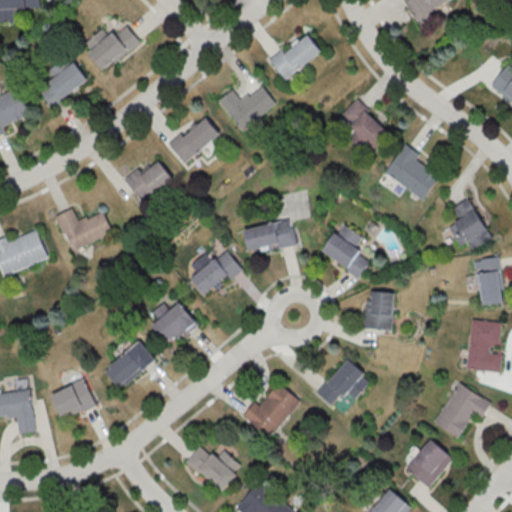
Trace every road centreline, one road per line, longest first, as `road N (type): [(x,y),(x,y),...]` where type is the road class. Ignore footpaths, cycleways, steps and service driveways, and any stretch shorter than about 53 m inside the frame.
road 1 (residential): [(470,511),(511,459),(499,163),(407,82),(351,0)]
road 2 (residential): [(295,314),(120,456),(65,478),(0,482)]
road 3 (residential): [(272,0),(109,132),(0,191)]
